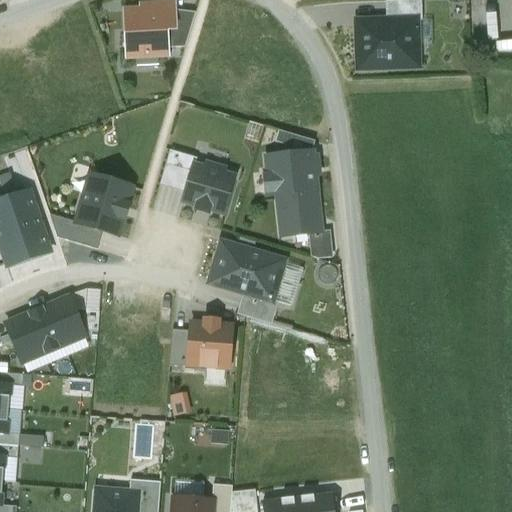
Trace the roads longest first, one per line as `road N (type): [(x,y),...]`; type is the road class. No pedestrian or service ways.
road 1 (residential): [(381,511),(335,103),(306,39),(266,0)]
road 2 (residential): [(0,300),(73,275),(163,267)]
